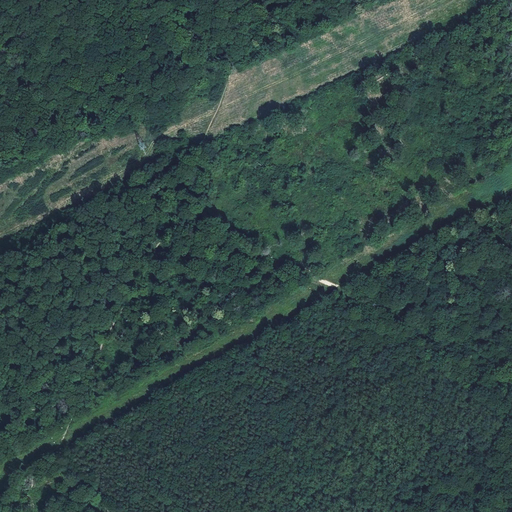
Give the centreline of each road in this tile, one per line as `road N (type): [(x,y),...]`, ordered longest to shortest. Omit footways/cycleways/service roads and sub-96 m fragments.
road 1 (track): [(18,511),(178,208),(257,0)]
road 2 (track): [(511,414),(370,312),(359,282),(292,265),(182,197)]
